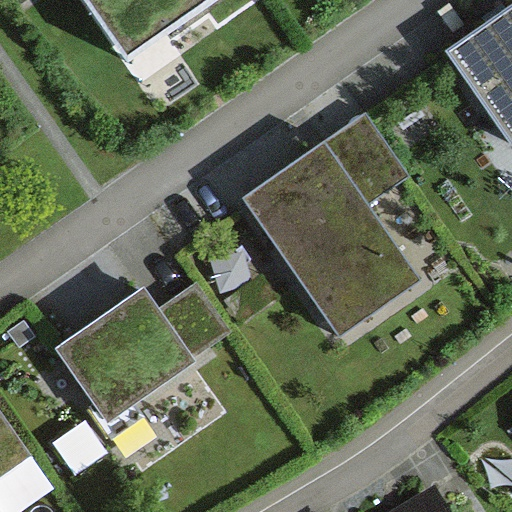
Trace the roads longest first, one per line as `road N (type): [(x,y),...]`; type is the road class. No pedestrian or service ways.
road 1 (residential): [(428,0),(0,296)]
road 2 (residential): [(286,511),(388,450),(511,357)]
